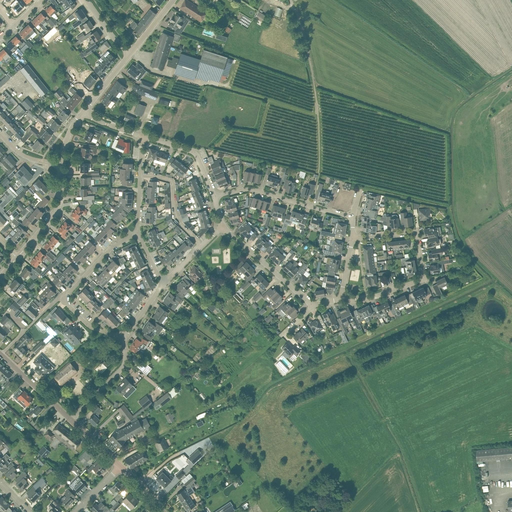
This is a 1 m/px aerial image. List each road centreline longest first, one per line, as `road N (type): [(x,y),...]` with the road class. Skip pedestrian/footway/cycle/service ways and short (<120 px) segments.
road 1 (residential): [(340,300),(384,295),(426,270),(415,234),(352,238)]
road 2 (unclassified): [(291,0),(314,85),(319,174)]
road 3 (residential): [(351,218),(242,190),(213,199)]
road 4 (residential): [(312,307),(222,227)]
